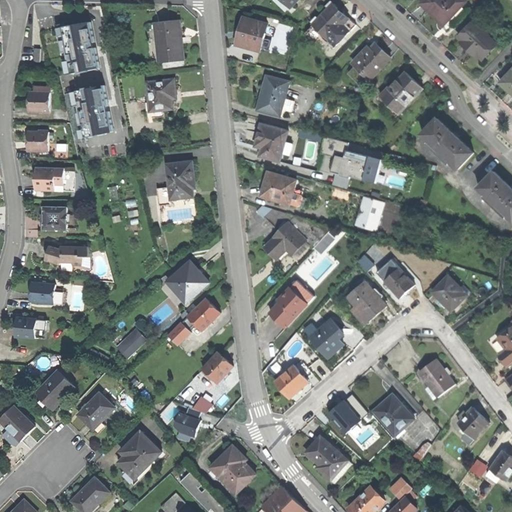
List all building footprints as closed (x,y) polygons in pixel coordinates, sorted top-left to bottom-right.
[(431,15),(443,26),(461,9),(451,0),(425,0),(421,4),(431,15)] [(462,0),(451,0),(461,9),(466,3),(462,0)] [(334,4),(314,26),(320,32),(329,40),(349,19),(342,12),(334,4)] [(240,45),(261,51),(268,25),(247,19),(246,22),(240,43),(240,45)] [(357,26),(349,19),(329,40),(337,47),(357,26)] [(84,22),(57,27),(68,80),(105,73),(94,20),(84,22)] [(237,42),(240,43),(246,22),(243,21),(240,32),(237,42)] [(180,22),(156,25),(158,42),(160,42),(162,63),(184,60),(182,40),(180,22)] [(474,24),(460,39),(463,42),(462,44),(470,51),(477,59),(479,57),(483,60),(483,59),(489,54),(497,45),(474,24)] [(314,26),(311,29),(317,35),(320,32),(314,26)] [(326,43),(329,40),(320,32),(317,35),(311,29),(308,32),(319,42),(322,39),(326,43)] [(367,77),(371,80),(391,59),(383,51),(376,45),(370,50),(368,48),(353,63),(356,66),(367,77)] [(360,84),(367,77),(356,66),(349,74),(360,84)] [(381,96),(400,114),(424,90),(416,81),(407,73),(391,90),(389,88),(381,96)] [(510,92),(511,93),(511,76),(510,78),(509,77),(502,84),(510,92)] [(259,111),(280,117),(281,114),(285,101),(290,83),(268,77),(263,94),(259,111)] [(176,80),(149,83),(151,101),(147,102),(148,120),(166,118),(165,111),(175,110),(174,100),(178,99),(177,90),(176,80)] [(96,84),(69,89),(80,145),(118,138),(107,82),(96,84)] [(48,113),(51,113),(51,93),(35,93),(31,93),(31,103),(31,113),(40,113),(48,113)] [(396,118),(400,114),(381,96),(379,98),(382,101),(381,103),(396,118)] [(289,102),(285,101),(281,114),(284,114),(285,111),(287,112),(289,102)] [(423,135),(458,170),(474,154),(454,134),(439,119),(423,135)] [(289,132),(262,124),(259,135),(256,146),(263,148),(261,156),(281,162),(283,154),(290,156),(293,145),(286,143),(289,132)] [(321,140),(323,133),(303,128),(301,135),(321,140)] [(30,152),(50,152),(50,133),(48,133),(39,133),(30,133),(30,141),(30,152)] [(371,162),(335,151),(330,167),(328,173),(364,184),(371,162)] [(194,163),(168,165),(171,188),(172,201),(195,199),(194,191),(197,190),(195,177),(194,163)] [(66,169),(41,168),(41,177),(37,177),(37,192),(46,192),(46,190),(57,190),(57,184),(66,184),(66,172),(66,169)] [(297,180),(267,171),(263,184),(260,196),(289,204),(294,189),(297,180)] [(76,172),(66,172),(66,184),(66,193),(76,193),(76,192),(76,177),(76,172)] [(479,188),(511,221),(511,190),(510,188),(494,173),(479,188)] [(57,192),(66,193),(66,184),(57,184),(57,190),(57,192)] [(370,195),(384,200),(387,190),(373,186),(370,195)] [(172,205),(172,201),(171,188),(158,189),(160,206),(172,205)] [(301,191),(294,189),(289,204),(298,207),(302,196),(301,191)] [(373,199),(365,196),(356,225),(376,231),(383,207),(372,204),(373,199)] [(392,204),(373,199),(372,204),(383,207),(390,210),(392,204)] [(265,218),(267,217),(275,210),(262,206),(258,210),(265,218)] [(44,232),(68,232),(69,208),(44,208),(44,232)] [(277,228),(286,220),(290,215),(275,210),(267,217),(277,228)] [(286,220),(290,224),(296,216),(290,215),(286,220)] [(296,216),(290,224),(297,231),(306,220),(296,216)] [(306,220),(297,231),(308,241),(315,248),(333,228),(306,220)] [(290,224),(276,237),(288,250),(293,255),(298,250),(308,241),(297,231),(290,224)] [(334,231),(321,245),(328,252),(341,238),(334,231)] [(276,237),(266,247),(276,258),(284,250),(286,252),(288,250),(276,237)] [(278,260),(276,258),(266,247),(264,245),(263,249),(269,255),(276,262),(278,260)] [(49,254),(47,261),(61,266),(62,264),(75,264),(75,267),(84,267),(86,257),(92,257),(90,247),(76,247),(76,249),(71,249),(71,247),(63,247),(63,250),(51,246),(49,254)] [(300,252),(298,250),(293,255),(288,250),(286,252),(284,250),(276,258),(278,260),(282,256),(284,258),(288,254),(293,259),(300,252)] [(357,261),(372,278),(378,272),(364,256),(357,261)] [(168,282),(187,303),(210,283),(201,273),(193,264),(192,265),(190,262),(168,282)] [(393,275),(385,281),(400,298),(408,291),(415,285),(400,268),(393,275)] [(381,276),(385,281),(393,275),(389,269),(381,276)] [(448,276),(432,292),(439,299),(437,302),(439,304),(441,306),(444,304),(452,312),(468,296),(448,276)] [(185,305),(187,303),(168,282),(166,284),(185,305)] [(297,282),(290,289),(307,306),(314,299),(297,282)] [(33,293),(32,303),(56,304),(57,292),(57,289),(57,285),(34,283),(33,293)] [(364,283),(347,298),(353,304),(369,323),(378,315),(386,308),(383,304),(386,302),(374,289),(372,291),(364,283)] [(276,320),(284,328),(307,306),(290,289),(277,302),(279,304),(269,313),(276,320)] [(66,293),(57,292),(56,304),(65,305),(66,293)] [(207,300),(190,316),(201,328),(204,331),(221,314),(214,307),(207,300)] [(365,326),(369,323),(353,304),(350,310),(365,326)] [(150,318),(157,326),(172,312),(165,305),(150,318)] [(190,316),(182,324),(188,331),(192,327),(197,332),(201,328),(190,316)] [(38,320),(18,319),(18,327),(17,337),(37,339),(38,320)] [(48,321),(38,320),(37,339),(47,339),(48,321)] [(311,340),(329,360),(337,353),(344,346),(339,340),(344,335),(332,321),(316,335),(311,340)] [(182,324),(170,336),(177,344),(189,332),(188,331),(182,324)] [(507,333),(499,339),(508,351),(511,356),(511,329),(510,331),(508,330),(506,332),(507,333)] [(147,342),(138,332),(119,347),(128,358),(147,342)] [(506,367),(511,362),(511,356),(508,351),(499,358),(503,362),(506,367)] [(204,369),(219,383),(234,367),(226,360),(219,353),(204,369)] [(430,387),(438,399),(455,386),(445,372),(437,360),(419,373),(430,387)] [(302,363),(295,368),(305,382),(312,377),(302,363)] [(274,383),(286,399),(297,392),(307,384),(305,382),(295,368),(274,383)] [(39,395),(54,410),(59,405),(64,401),(63,399),(75,387),(61,373),(39,395)] [(199,374),(193,380),(199,385),(204,379),(199,374)] [(188,386),(194,391),(199,386),(199,385),(193,380),(188,386)] [(435,401),(438,399),(430,387),(426,390),(435,401)] [(86,422),(95,430),(116,409),(101,394),(80,415),(86,422)] [(383,404),(374,413),(395,437),(396,436),(411,424),(415,420),(393,396),(383,404)] [(203,398),(194,408),(206,413),(212,405),(203,398)] [(18,439),(22,442),(29,435),(36,428),(16,407),(2,422),(10,430),(18,439)] [(466,432),(473,439),(489,423),(480,415),(473,407),(457,423),(466,432)] [(188,408),(186,414),(199,419),(201,412),(188,408)] [(186,414),(182,413),(177,429),(195,435),(201,419),(199,419),(186,414)] [(413,427),(411,424),(396,436),(399,439),(413,427)] [(12,445),(18,439),(10,430),(3,436),(12,445)] [(467,445),(473,439),(466,432),(461,438),(467,445)] [(124,461),(120,464),(127,471),(123,474),(132,484),(163,453),(142,433),(122,453),(126,458),(124,461)] [(314,445),(307,452),(321,465),(319,468),(335,483),(353,464),(322,436),(314,445)] [(235,446),(213,468),(214,469),(215,467),(222,474),(220,476),(238,494),(258,475),(246,463),(241,458),(244,455),(235,446)] [(503,451),(489,470),(497,475),(506,481),(510,476),(511,472),(511,457),(503,451)] [(493,481),(497,475),(489,470),(485,475),(493,481)] [(194,471),(183,482),(213,511),(216,508),(220,511),(233,511),(236,510),(194,471)] [(391,489),(395,493),(407,482),(402,478),(391,489)] [(84,491),(74,502),(83,511),(92,511),(111,494),(96,479),(84,491)] [(395,493),(402,500),(411,491),(413,489),(407,482),(395,493)] [(265,507),(269,511),(308,511),(309,511),(285,488),(265,507)] [(352,511),(373,511),(380,505),(373,497),(367,491),(349,508),(352,511)] [(402,500),(395,507),(399,511),(416,496),(411,491),(402,500)] [(378,492),(373,497),(380,505),(385,500),(378,492)] [(162,507),(166,511),(176,511),(186,503),(177,493),(162,507)]
